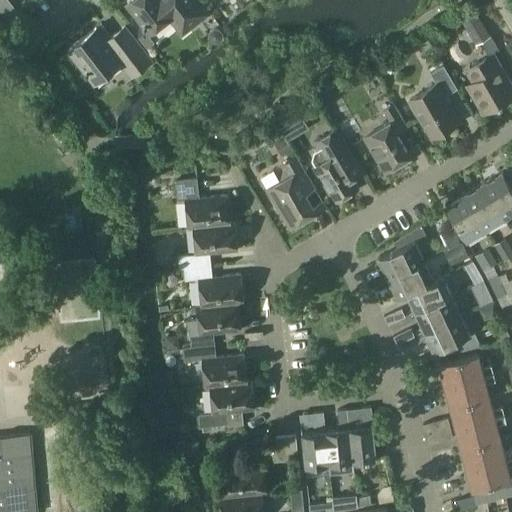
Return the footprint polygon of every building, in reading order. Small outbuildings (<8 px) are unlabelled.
[(131,0),(128,3),(145,25),(137,32),(141,38),(150,31),(169,16),(174,22),(180,17),(187,27),(206,12),(196,0),(131,0)] [(476,9),(464,17),(479,42),(491,35),(476,9)] [(96,27),(69,48),(95,81),(121,61),(132,75),(152,60),(125,25),(106,40),(96,27)] [(221,30),(216,29),(212,32),(212,37),(214,41),(219,42),(224,39),(224,34),(221,30)] [(478,78),(471,82),(488,109),(498,103),(499,104),(503,102),(502,101),(511,94),(511,92),(490,54),(470,66),(478,78)] [(445,65),(433,72),(439,83),(411,100),(432,136),(460,119),(445,95),(458,88),(445,65)] [(364,136),(384,170),(411,154),(397,130),(407,124),(395,103),(384,110),(391,120),(364,136)] [(346,108),(333,114),(341,132),(354,126),(346,108)] [(298,115),(280,126),(289,141),(311,128),(302,113),(298,115)] [(76,148),(63,128),(54,135),(67,154),(76,148)] [(337,198),(358,186),(343,161),(353,155),(337,128),(317,140),(322,148),(311,154),(317,164),(315,166),(319,173),(322,172),(337,198)] [(267,188),(290,227),(316,211),(302,186),(312,180),(298,156),(282,165),(289,175),(267,188)] [(511,180),(511,168),(504,172),(503,171),(483,183),(504,217),(511,212),(511,186),(510,182),(511,180)] [(199,196),(197,177),(176,179),(178,199),(183,199),(186,226),(191,226),(230,221),(227,194),(199,196)] [(504,217),(483,183),(464,194),(486,228),(504,217)] [(446,205),(467,239),(486,228),(464,194),(446,205)] [(235,221),(230,221),(191,226),(194,253),(178,255),(180,267),(184,267),(183,266),(211,263),(210,252),(238,249),(235,221)] [(394,240),(397,247),(379,256),(388,275),(425,258),(416,239),(426,234),(421,224),(394,240)] [(511,248),(505,237),(495,243),(505,259),(511,255),(511,248)] [(470,254),(463,240),(445,248),(452,263),(470,254)] [(425,258),(388,275),(398,296),(407,292),(406,291),(434,278),(425,258)] [(469,262),(444,264),(445,276),(471,274),(469,262)] [(202,305),(239,301),(244,301),(241,273),(213,276),(211,263),(183,266),(184,267),(185,279),(199,277),(202,305)] [(493,263),(484,267),(493,286),(501,282),(493,263)] [(415,310),(452,293),(443,273),(434,278),(406,291),(407,292),(415,310)] [(497,296),(506,292),(501,282),(493,286),(497,296)] [(425,330),(461,313),(452,293),(415,310),(425,330)] [(199,318),(188,320),(191,346),(215,343),(214,332),(242,329),(239,301),(202,305),(197,305),(199,318)] [(492,301),(477,308),(483,320),(497,313),(497,311),(492,301)] [(396,311),(385,316),(390,327),(401,322),(396,311)] [(449,344),(452,352),(481,344),(475,330),(470,332),(461,313),(425,330),(434,350),(449,344)] [(302,327),(288,332),(292,343),(306,338),(302,327)] [(405,331),(394,336),(398,343),(408,338),(405,331)] [(184,359),(203,357),(206,385),(211,385),(211,384),(247,380),(244,353),(216,356),(215,343),(191,346),(183,347),(184,359)] [(478,352),(440,362),(445,383),(494,371),(492,363),(482,365),(478,352)] [(494,371),(445,383),(451,404),(489,394),(486,381),(496,379),(494,371)] [(242,409),(255,408),(252,380),(247,380),(211,384),(211,385),(213,412),(199,413),(201,426),(228,423),(243,421),(242,409)] [(489,394),(451,404),(456,425),(505,412),(503,404),(493,407),(489,394)] [(361,406),(364,426),(350,427),(353,459),(377,456),(371,405),(361,406)] [(83,420),(82,407),(69,408),(71,421),(83,420)] [(353,459),(348,408),(338,409),(340,428),(325,430),(328,461),(353,459)] [(314,411),(315,423),(325,422),(323,410),(314,411)] [(462,446),(500,436),(497,423),(507,420),(505,412),(456,425),(462,446)] [(448,416),(447,417),(423,423),(426,433),(451,427),(448,416)] [(429,443),(453,437),(451,427),(426,433),(429,443)] [(302,432),(304,453),(305,464),(328,461),(325,430),(302,432)] [(0,511),(37,511),(31,432),(0,434),(0,511)] [(299,457),(296,433),(284,435),(286,459),(299,457)] [(271,436),(274,460),(286,459),(284,435),(271,436)] [(500,436),(462,446),(467,467),(511,455),(511,446),(504,449),(500,436)] [(511,478),(508,465),(511,463),(511,455),(467,467),(473,488),(511,478)] [(267,492),(264,463),(222,468),(225,495),(225,496),(262,492),(267,492)] [(383,493),(385,500),(398,498),(395,485),(385,486),(383,493)] [(497,498),(494,489),(483,492),(485,501),(497,498)] [(263,511),(262,492),(225,496),(225,495),(220,496),(221,511),(263,511)] [(485,501),(483,492),(474,494),(477,503),(485,501)] [(371,493),(359,495),(360,504),(373,501),(371,493)] [(310,511),(323,511),(334,510),(333,500),(309,503),(310,511)] [(508,511),(506,500),(495,502),(496,511),(508,511)]
